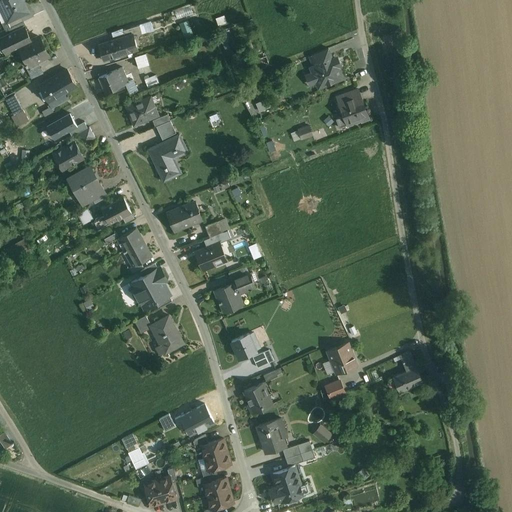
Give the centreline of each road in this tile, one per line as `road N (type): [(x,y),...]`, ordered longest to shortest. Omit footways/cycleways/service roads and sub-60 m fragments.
road 1 (residential): [(46,0),(197,312),(256,511)]
road 2 (residential): [(435,511),(457,499),(464,480),(423,340),(359,0)]
